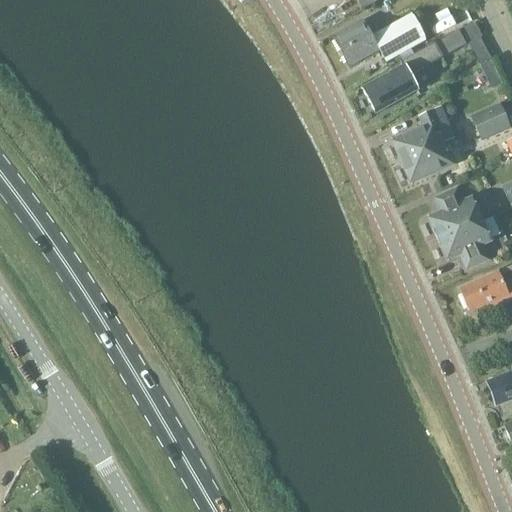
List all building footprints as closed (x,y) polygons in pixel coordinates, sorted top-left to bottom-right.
[(352,0),(359,11),(377,0),(352,0)] [(426,40),(412,14),(372,37),(363,21),(332,38),(349,68),(379,51),(385,63),(426,40)] [(473,23),(456,33),(464,47),(481,37),(473,23)] [(401,68),(362,90),(375,115),(417,92),(409,77),(442,59),(464,47),(456,33),(434,45),(399,65),(401,68)] [(483,65),(480,67),(485,78),(488,76),(495,73),(490,62),(483,65)] [(504,118),(499,107),(472,119),(477,130),(504,118)] [(391,142),(400,163),(444,144),(439,132),(448,128),(440,110),(419,119),(422,128),(391,142)] [(504,118),(477,130),(482,142),(509,130),(504,118)] [(444,144),(400,163),(411,186),(454,167),(444,144)] [(437,240),(481,221),(472,199),(462,204),(457,192),(436,201),(441,213),(428,219),(437,240)] [(481,221),(437,240),(447,263),(462,256),(468,269),(488,261),(482,248),(491,243),(481,221)] [(511,304),(511,269),(511,268),(459,291),(471,314),(493,303),(496,311),(511,304)] [(511,371),(511,370),(511,348),(503,352),(511,371)] [(496,407),(511,400),(511,373),(487,383),(496,407)]
